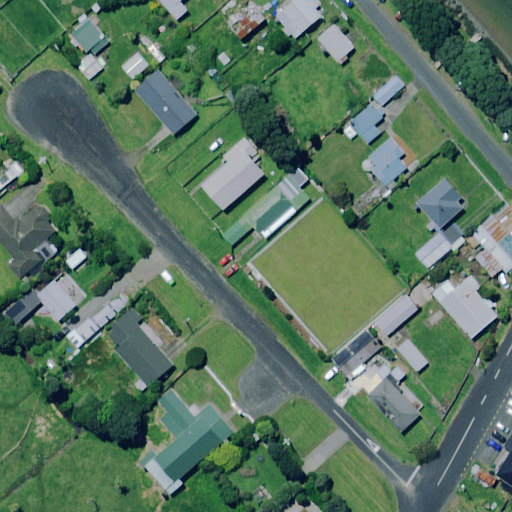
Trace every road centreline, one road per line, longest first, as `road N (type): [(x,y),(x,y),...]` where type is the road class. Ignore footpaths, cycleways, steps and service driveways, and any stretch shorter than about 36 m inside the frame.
road 1 (residential): [(53,109),(427,501)]
road 2 (residential): [(361,0),(511,173)]
road 3 (residential): [(511,349),(427,501)]
